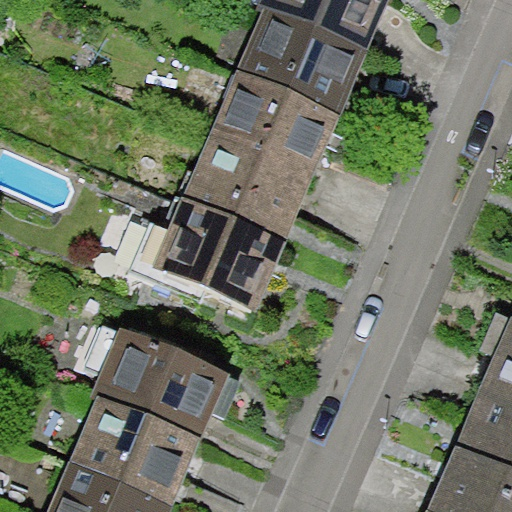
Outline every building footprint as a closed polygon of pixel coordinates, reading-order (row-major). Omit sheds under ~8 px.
[(269,0),(262,15),(269,18),(361,58),(376,22),(385,0),(269,0)] [(361,58),(269,18),(252,57),(263,62),(253,86),(333,121),(341,104),(361,58)] [(333,121),(253,86),(242,110),(231,106),(214,145),(306,184),(314,166),(333,121)] [(198,213),(279,248),(286,231),(306,184),(214,145),(198,184),(209,189),(198,213)] [(279,248),(198,213),(175,203),(163,231),(150,225),(147,232),(142,230),(131,253),(137,256),(128,275),(200,305),(204,294),(250,314),(260,291),(279,248)] [(484,352),(502,360),(488,393),(511,403),(511,325),(498,320),(488,343),(484,352)] [(125,338),(97,404),(102,406),(194,446),(205,419),(208,413),(223,420),(237,387),(125,338)] [(511,403),(488,393),(470,436),(461,456),(511,478),(511,403)] [(194,446),(102,406),(84,446),(95,451),(85,474),(86,474),(167,509),(168,510),(177,488),(195,446),(194,446)] [(511,511),(511,478),(461,456),(441,502),(437,511),(511,511)] [(56,511),(165,511),(167,509),(86,474),(76,499),(65,494),(56,511)]
